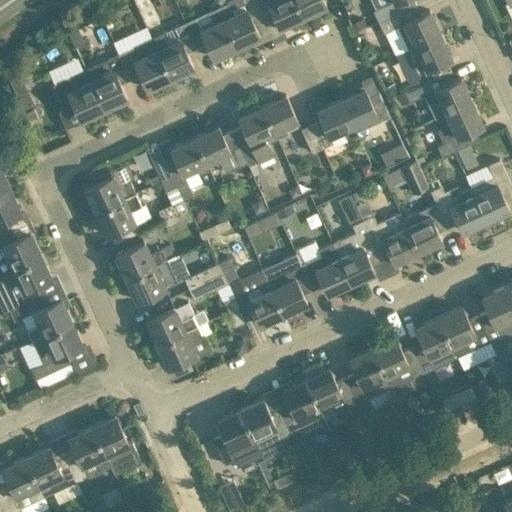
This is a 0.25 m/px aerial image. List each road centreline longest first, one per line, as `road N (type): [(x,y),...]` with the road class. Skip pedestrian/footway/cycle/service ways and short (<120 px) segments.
road 1 (residential): [(129,367),(39,171),(315,44),(321,58)]
road 2 (residential): [(151,410),(511,245)]
road 3 (unclassified): [(326,511),(511,425)]
road 4 (residential): [(0,428),(129,367)]
